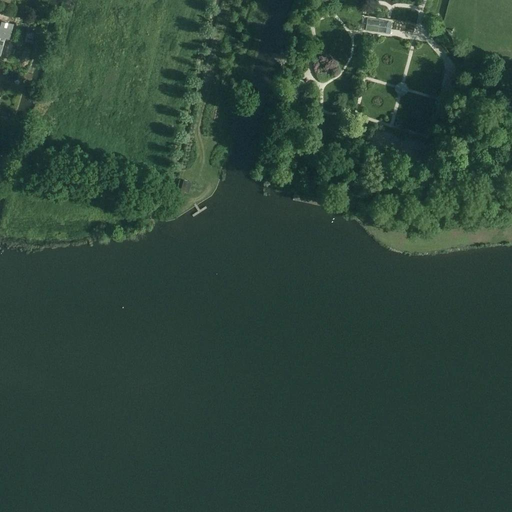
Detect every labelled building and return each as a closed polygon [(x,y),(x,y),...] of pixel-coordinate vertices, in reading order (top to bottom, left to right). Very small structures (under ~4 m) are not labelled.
[(389,34),(391,22),(367,18),(365,30),(389,34)] [(9,39),(13,24),(0,20),(0,54),(0,55),(5,38),(9,39)] [(8,70),(6,76),(16,79),(18,73),(8,70)] [(448,77),(444,92),(453,94),(457,80),(448,77)] [(396,84),(394,89),(397,94),(402,95),(406,93),(407,90),(407,88),(405,83),(400,82),(396,84)] [(188,182),(180,180),(178,189),(186,191),(188,182)]
